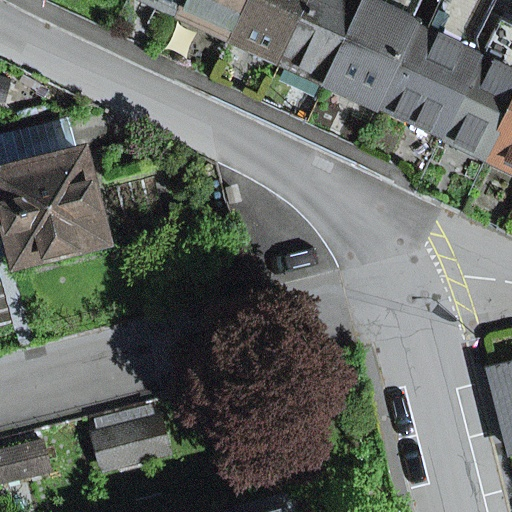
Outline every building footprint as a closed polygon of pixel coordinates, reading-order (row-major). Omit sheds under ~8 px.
[(148,0),(181,15),(187,0),(148,0)] [(187,0),(181,15),(232,39),(249,0),(187,0)] [(249,0),(232,39),(281,62),(309,0),(249,0)] [(309,0),(281,62),(327,83),(366,0),(309,0)] [(420,27),(418,26),(430,0),(366,0),(327,83),(380,108),(420,27)] [(420,27),(380,108),(445,138),(484,58),(483,57),(469,51),(487,12),(492,0),(442,0),(427,31),(420,27)] [(469,51),(483,57),(498,22),(500,19),(487,12),(469,51)] [(484,58),(445,138),(487,158),(511,109),(511,29),(498,22),(483,57),(484,58)] [(511,109),(487,158),(511,169),(511,109)] [(71,124),(0,141),(0,174),(78,154),(71,124)] [(0,174),(0,199),(16,264),(105,242),(82,153),(78,154),(0,174)] [(511,369),(489,375),(509,450),(511,448),(511,369)] [(98,437),(105,466),(164,451),(157,422),(98,437)] [(0,484),(51,472),(43,442),(0,453),(0,484)]
